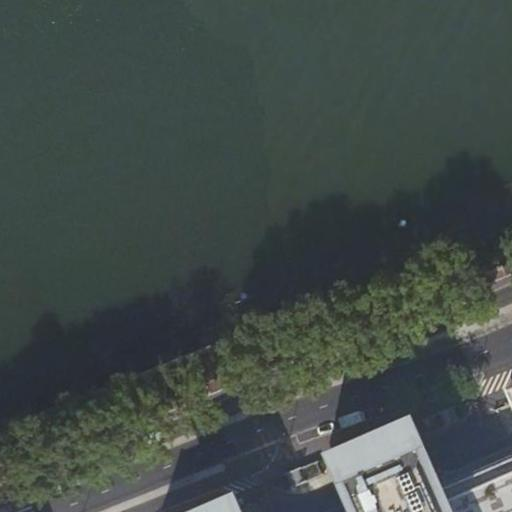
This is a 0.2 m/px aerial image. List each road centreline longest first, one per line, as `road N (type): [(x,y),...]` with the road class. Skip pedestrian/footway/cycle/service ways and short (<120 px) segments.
road 1 (primary): [(511,295),(0,497)]
road 2 (primary): [(53,511),(511,340)]
